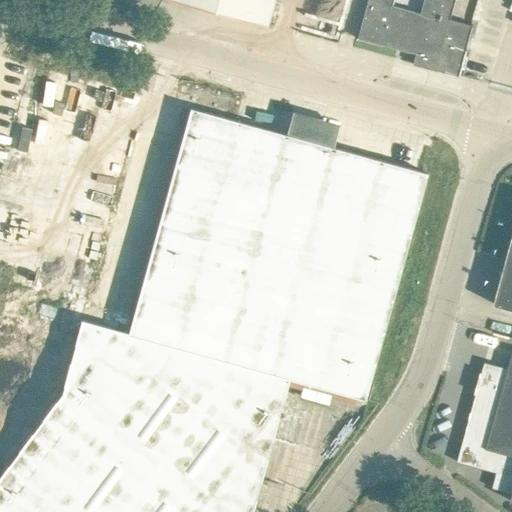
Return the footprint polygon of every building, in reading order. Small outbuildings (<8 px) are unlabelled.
[(183,0),(270,24),(276,0),(183,0)] [(368,0),(359,38),(383,44),(384,39),(418,49),(422,37),(425,38),(432,13),(451,18),(455,0),(424,0),(421,12),(393,4),(394,0),(368,0)] [(418,49),(414,63),(443,71),(459,75),(473,24),(451,18),(432,13),(425,38),(422,37),(418,49)] [(61,391),(0,473),(0,511),(251,511),(260,479),(287,381),(360,401),(361,397),(363,398),(368,381),(425,172),(236,120),(190,107),(128,333),(81,319),(61,391)] [(511,308),(511,239),(494,304),(511,308)] [(511,455),(511,354),(508,368),(485,362),(463,442),(511,455)] [(511,455),(463,442),(458,461),(497,472),(493,487),(511,492),(511,495),(511,500),(511,455)]
